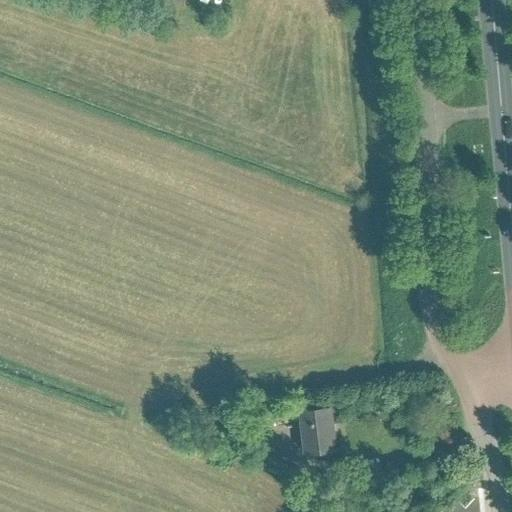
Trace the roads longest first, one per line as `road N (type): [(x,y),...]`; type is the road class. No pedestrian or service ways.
road 1 (unclassified): [(472,375),(444,347),(428,306),(427,176),(410,0)]
road 2 (primary): [(511,246),(490,0)]
road 3 (unclassified): [(501,511),(472,375)]
